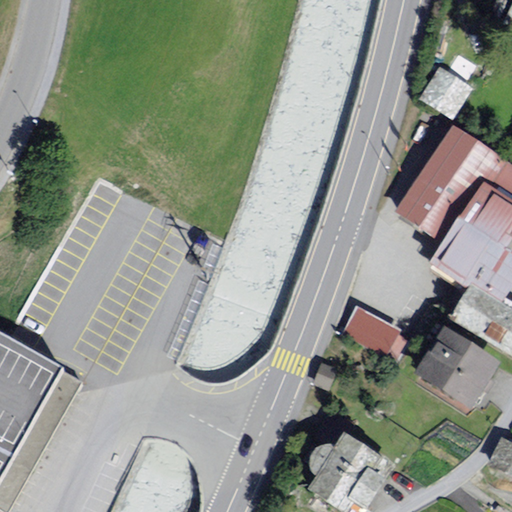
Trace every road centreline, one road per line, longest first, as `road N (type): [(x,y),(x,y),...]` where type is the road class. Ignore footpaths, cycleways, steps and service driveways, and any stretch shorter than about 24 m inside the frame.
road 1 (secondary): [(398,0),(353,191),(225,511)]
road 2 (residential): [(511,417),(472,469),(405,511)]
road 3 (tertiary): [(44,0),(30,64),(0,132)]
